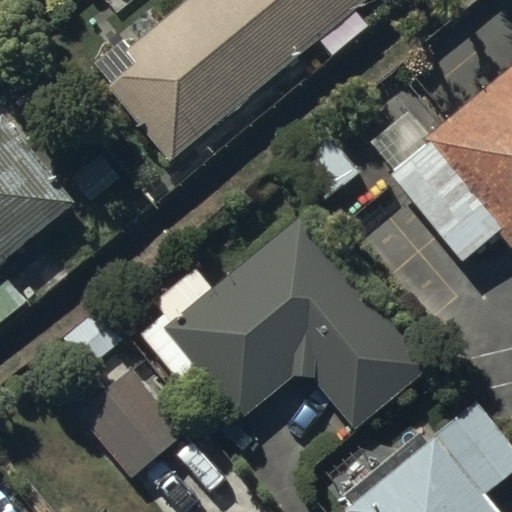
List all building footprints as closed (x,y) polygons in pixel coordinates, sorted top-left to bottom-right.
[(170,157),(359,0),(185,0),(129,47),(123,39),(92,64),(170,157)] [(511,64),(428,135),(407,109),(370,140),(394,170),(390,174),(462,260),(501,227),(511,239),(511,64)] [(0,255),(71,197),(1,113),(0,114),(0,255)] [(357,169),(325,130),(287,161),(319,199),(357,169)] [(425,364),(300,220),(214,293),(195,271),(161,301),(169,311),(142,334),(187,387),(203,373),(241,416),(292,372),(312,375),(355,424),(425,364)] [(128,333),(104,303),(64,335),(88,365),(128,333)] [(183,430),(129,368),(76,413),(130,476),(183,430)] [(347,505),(343,508),(346,511),(499,511),(483,493),(511,467),(511,444),(474,400),(427,440),(419,430),(340,496),(347,505)]
